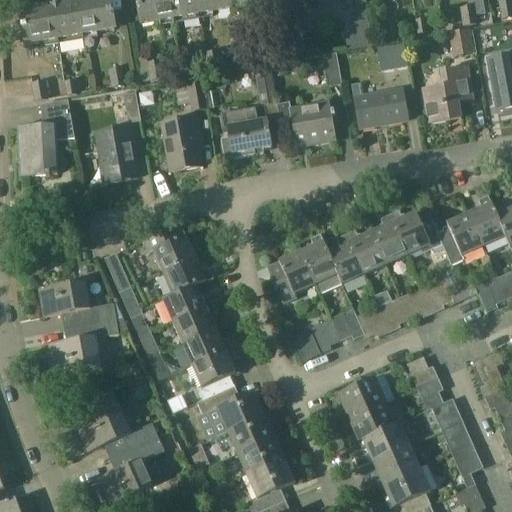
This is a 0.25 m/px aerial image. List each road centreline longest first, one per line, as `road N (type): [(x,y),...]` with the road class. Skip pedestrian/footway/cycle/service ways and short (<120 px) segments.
road 1 (residential): [(237,199),(511,146)]
road 2 (residential): [(292,386),(270,364),(250,320),(237,199)]
road 3 (residential): [(68,511),(20,403),(5,340)]
road 4 (residential): [(503,511),(492,464),(445,353)]
road 5 (residential): [(77,232),(237,199)]
road 6 (residential): [(292,386),(422,343),(445,353)]
road 7 (residential): [(340,511),(335,473),(307,401),(292,386)]
